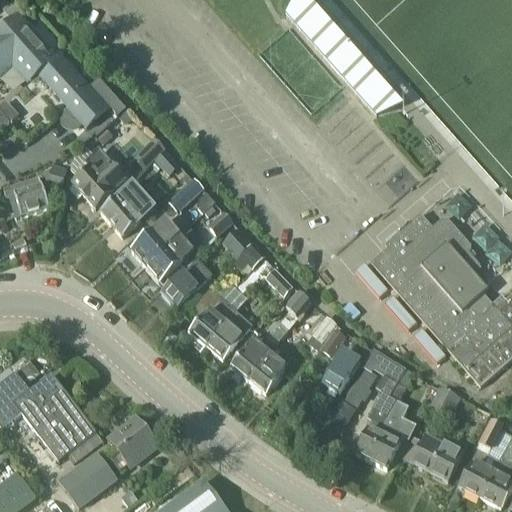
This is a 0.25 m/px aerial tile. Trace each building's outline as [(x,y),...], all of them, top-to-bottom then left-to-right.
[(376,121),(399,111),(300,0),(296,0),(285,19),(376,121)] [(58,59),(53,62),(17,21),(13,25),(11,24),(8,25),(6,26),(5,27),(4,27),(2,29),(1,30),(1,31),(0,33),(0,80),(15,67),(30,85),(37,78),(85,133),(106,114),(58,59)] [(113,100),(99,83),(90,91),(105,107),(113,100)] [(0,108),(0,133),(18,119),(5,104),(0,108)] [(117,122),(126,114),(117,104),(108,111),(117,122)] [(132,122),(125,115),(118,122),(125,129),(132,122)] [(102,149),(112,141),(105,133),(95,142),(102,149)] [(156,166),(165,157),(152,143),(132,163),(143,175),(154,164),(156,166)] [(74,162),(71,175),(78,183),(71,189),(94,214),(125,187),(99,158),(94,162),(85,152),(74,162)] [(165,176),(174,167),(165,157),(156,166),(165,176)] [(59,199),(66,175),(51,170),(44,195),(59,199)] [(21,222),(48,213),(39,184),(3,195),(6,204),(13,225),(21,222)] [(176,217),(202,194),(194,185),(168,208),(176,217)] [(121,242),(153,215),(131,189),(116,202),(99,217),(121,242)] [(231,228),(223,218),(208,231),(217,240),(231,228)] [(441,224),(431,232),(419,219),(384,250),(386,253),(369,268),(479,392),(511,362),(511,298),(496,313),(483,300),(488,295),(474,279),(478,275),(479,270),(467,257),(469,256),(470,250),(447,224),(441,224)] [(164,225),(130,255),(145,273),(169,251),(167,250),(177,240),(172,234),(164,225)] [(237,235),(222,249),(236,264),(238,262),(250,250),(251,249),(250,248),(241,239),(237,235)] [(181,266),(191,256),(177,240),(167,250),(169,251),(145,273),(158,287),(181,266)] [(262,263),(253,254),(250,250),(238,262),(251,275),(262,263)] [(247,272),(238,263),(233,268),(242,277),(247,272)] [(210,280),(204,273),(196,265),(182,278),(160,298),(174,314),(210,280)] [(373,297),(382,289),(365,271),(357,279),(373,297)] [(291,292),(284,285),(273,274),(264,283),(275,294),(274,295),(282,302),(291,292)] [(218,302),(219,301),(210,293),(201,303),(210,310),(188,336),(205,350),(234,316),(218,302)] [(296,325),(310,308),(297,296),(283,313),(290,319),(296,325)] [(241,342),(251,331),(234,316),(205,350),(222,364),(241,342)] [(296,325),(290,319),(281,329),(287,334),(296,325)] [(317,355),(337,329),(326,321),(310,341),(315,344),(310,350),(317,355)] [(331,362),(344,342),(334,335),(321,356),(331,362)] [(247,385),(274,351),(259,339),(250,350),(248,349),(230,372),(247,385)] [(281,375),(291,363),(274,351),(247,385),(265,399),(282,376),(281,375)] [(372,374),(381,360),(372,354),(361,372),(363,374),(349,396),(361,404),(378,378),(372,374)] [(338,399),(359,366),(342,355),(321,388),(338,399)] [(388,402),(404,374),(392,366),(375,393),(381,397),(370,417),(367,424),(371,427),(367,434),(354,459),(368,465),(380,441),(386,444),(390,436),(382,432),(396,407),(388,402)] [(405,375),(405,374),(404,374),(388,402),(396,407),(404,394),(413,379),(405,375)] [(51,379),(29,396),(15,378),(0,388),(0,432),(1,434),(21,418),(39,442),(30,448),(47,471),(56,465),(57,466),(67,459),(73,467),(102,445),(51,379)] [(451,421),(459,404),(438,392),(429,410),(451,421)] [(324,441),(336,423),(330,419),(318,437),(324,441)] [(489,454),(502,431),(490,424),(477,447),(489,454)] [(120,476),(155,449),(137,425),(127,432),(124,429),(106,442),(121,461),(113,467),(120,476)] [(386,474),(402,442),(390,436),(386,444),(380,441),(368,465),(386,474)] [(453,455),(443,450),(424,440),(409,468),(428,478),(447,488),(461,459),(466,451),(458,446),(453,455)] [(511,471),(511,443),(501,466),(511,471)] [(497,465),(488,460),(477,454),(457,491),(478,502),(497,465)] [(76,511),(79,511),(116,485),(96,458),(58,487),(76,511)] [(496,511),(500,511),(511,489),(511,472),(497,465),(478,502),(496,511)] [(0,511),(24,511),(35,504),(15,479),(0,491),(0,511)] [(221,511),(202,486),(167,511),(221,511)] [(129,495),(120,502),(128,511),(137,505),(129,495)]
